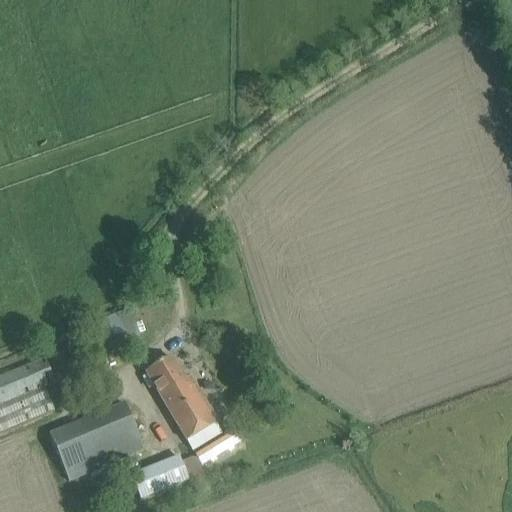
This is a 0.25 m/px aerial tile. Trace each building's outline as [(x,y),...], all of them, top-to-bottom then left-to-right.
[(203,273),(196,276),(199,285),(207,282),(203,273)] [(153,299),(141,305),(145,313),(157,307),(153,299)] [(129,347),(127,342),(140,336),(139,333),(146,330),(142,321),(139,322),(134,310),(91,327),(103,358),(129,347)] [(171,359),(146,374),(187,443),(216,425),(218,424),(190,377),(185,381),(171,359)] [(0,434),(54,412),(44,389),(55,385),(44,360),(0,378),(0,434)] [(278,398),(259,404),(263,420),(283,414),(278,398)] [(49,437),(68,483),(144,451),(125,406),(49,437)] [(235,429),(194,454),(199,462),(240,437),(235,429)] [(180,456),(130,475),(140,501),(190,481),(191,485),(204,480),(198,463),(185,468),(180,456)] [(119,485),(86,498),(91,511),(102,511),(126,503),(119,485)]
